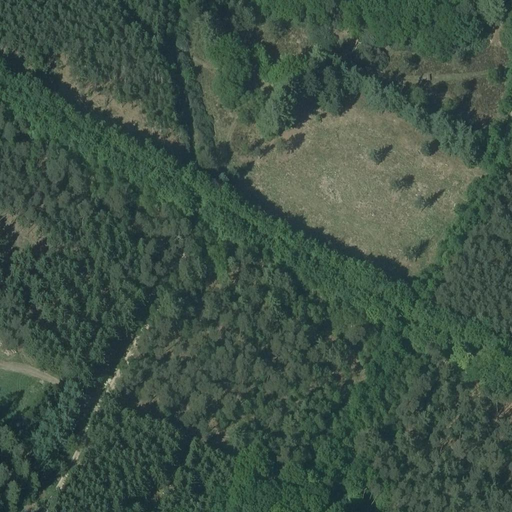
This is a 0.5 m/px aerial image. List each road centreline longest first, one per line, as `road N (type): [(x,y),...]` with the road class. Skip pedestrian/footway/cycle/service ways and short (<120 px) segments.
road 1 (track): [(0,97),(511,382)]
road 2 (track): [(511,112),(492,170),(309,511)]
road 3 (track): [(205,210),(43,511)]
